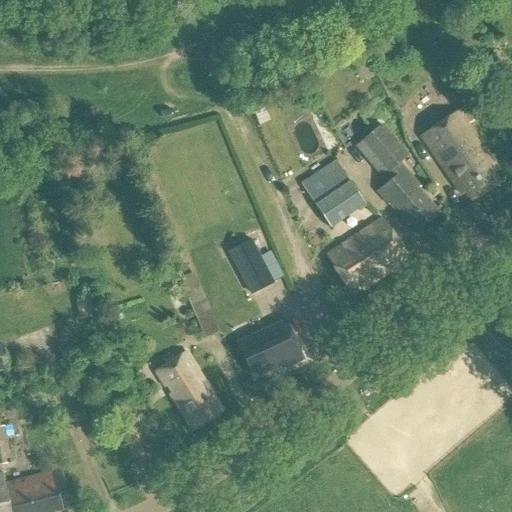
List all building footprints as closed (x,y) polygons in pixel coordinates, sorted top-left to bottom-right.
[(374,75),(363,53),(350,60),(361,81),(374,75)] [(475,202),(502,185),(489,164),(493,161),(471,126),(475,123),(467,110),(424,137),(462,197),(469,193),(475,202)] [(386,182),(389,186),(379,194),(390,207),(394,205),(401,214),(399,215),(409,228),(412,226),(418,234),(441,215),(420,189),(421,188),(401,163),(409,157),(381,125),(355,149),(386,182)] [(348,182),(335,162),(302,185),(315,204),(314,205),(321,217),(322,216),(329,227),(364,205),(349,182),(348,182)] [(365,288),(411,259),(385,219),(329,255),(351,289),(361,282),(365,288)] [(251,240),(227,253),(250,296),(274,284),(251,240)] [(213,293),(228,287),(212,247),(197,253),(213,293)] [(179,279),(204,339),(218,332),(193,273),(179,279)] [(289,368),(304,360),(286,320),(238,342),(254,380),(287,365),(289,368)] [(0,344),(0,373),(8,372),(2,344),(0,344)] [(189,425),(193,422),(197,428),(223,412),(185,353),(174,360),(171,357),(164,361),(166,365),(155,372),(165,387),(167,386),(172,393),(169,395),(189,425)] [(4,428),(0,429),(0,464),(10,462),(4,428)] [(0,469),(0,511),(53,511),(64,509),(54,471),(5,484),(1,469),(0,469)]
